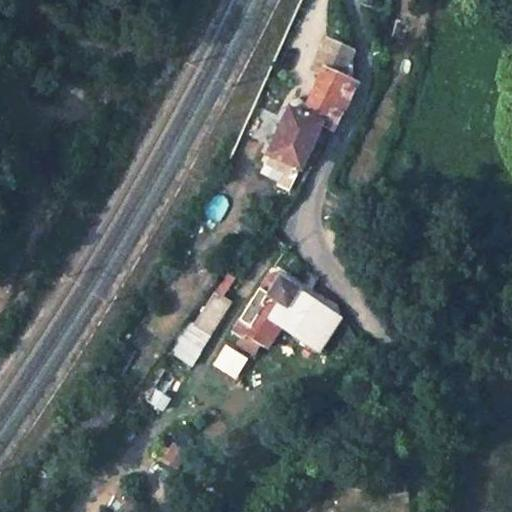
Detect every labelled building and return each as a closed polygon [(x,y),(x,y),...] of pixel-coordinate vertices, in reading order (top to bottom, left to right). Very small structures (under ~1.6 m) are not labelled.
[(352,52),(324,38),(311,64),(311,65),(310,66),(310,67),(310,68),(310,69),(311,70),(311,71),(312,72),(313,72),(314,73),(317,74),(304,100),(302,99),(301,102),(295,98),(293,98),(291,100),(286,108),(284,108),(263,154),(267,156),(262,165),(287,177),(291,167),(292,168),(297,169),(318,124),(330,130),(352,88),(352,66),(346,63),(352,52)] [(287,177),(293,179),(297,169),(292,168),(287,177)] [(328,312),(269,272),(231,331),(240,337),(237,342),(255,352),(257,349),(259,346),(260,345),(272,324),(278,328),(284,332),(306,346),(328,312)] [(226,306),(212,297),(193,326),(208,335),(226,306)] [(306,346),(318,353),(340,319),(328,312),(306,346)] [(278,328),(275,334),(280,337),(284,332),(278,328)] [(172,445),(164,456),(178,466),(185,454),(172,445)] [(164,456),(161,463),(175,472),(178,466),(164,456)] [(140,511),(143,509),(132,499),(122,509),(125,511),(140,511)]
